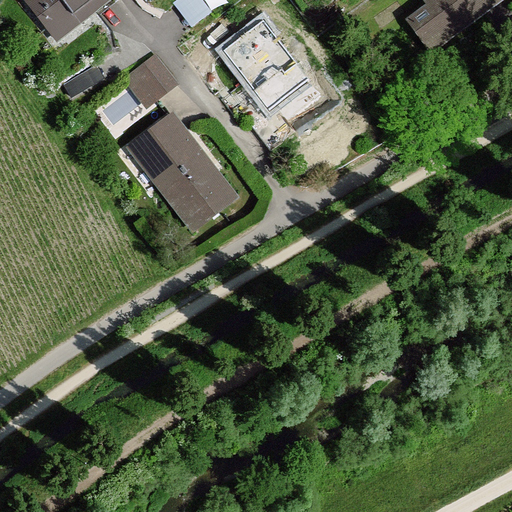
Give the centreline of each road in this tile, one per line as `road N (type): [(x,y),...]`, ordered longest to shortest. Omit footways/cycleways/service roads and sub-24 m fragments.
road 1 (track): [(511,122),(99,363),(0,436)]
road 2 (residential): [(511,89),(157,295),(0,400)]
